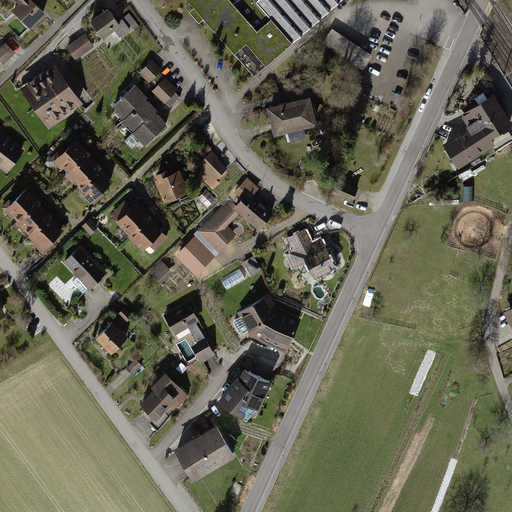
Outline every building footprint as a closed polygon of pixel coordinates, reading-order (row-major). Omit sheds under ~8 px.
[(9,0),(12,2),(9,5),(30,28),(47,12),(35,0),(9,0)] [(188,0),(255,74),(339,0),(188,0)] [(104,10),(89,21),(100,35),(115,23),(104,10)] [(123,15),(133,28),(140,23),(131,10),(123,15)] [(372,55),(333,29),(324,43),(363,69),(372,55)] [(65,46),(72,57),(90,46),(83,35),(65,46)] [(0,56),(6,62),(18,50),(7,39),(0,46),(0,56)] [(150,60),(138,68),(147,80),(159,72),(150,60)] [(54,66),(23,87),(50,126),(81,105),(54,66)] [(135,85),(115,105),(127,117),(145,99),(147,97),(135,85)] [(169,86),(159,96),(168,106),(179,97),(169,86)] [(473,128),(448,143),(460,163),(492,143),(487,136),(508,123),(492,97),(465,114),(473,128)] [(309,98),(270,108),(276,132),(316,123),(309,98)] [(127,117),(125,119),(138,131),(156,113),(157,111),(145,99),(127,117)] [(138,131),(136,133),(148,145),(168,125),(156,113),(138,131)] [(0,133),(0,163),(8,170),(23,150),(0,133)] [(78,141),(58,161),(70,173),(88,155),(90,153),(78,141)] [(203,165),(218,184),(236,170),(221,151),(203,165)] [(70,173),(68,175),(81,187),(99,169),(101,167),(88,155),(70,173)] [(81,187),(79,189),(91,201),(111,181),(99,169),(81,187)] [(159,181),(158,181),(164,197),(185,189),(181,180),(186,178),(187,175),(186,172),(183,171),(171,176),(169,171),(157,175),(159,181)] [(226,225),(240,210),(259,227),(273,212),(252,194),(257,188),(247,179),(241,186),(249,193),(237,206),(226,195),(220,201),(225,207),(201,230),(219,248),(234,233),(226,225)] [(332,191),(351,200),(355,189),(336,181),(332,191)] [(29,189),(9,209),(21,221),(40,203),(41,201),(29,189)] [(125,215),(118,222),(132,235),(149,218),(150,217),(136,203),(132,208),(125,202),(118,209),(125,215)] [(21,221),(20,223),(32,235),(50,217),(52,215),(40,203),(21,221)] [(32,235),(30,237),(42,249),(62,229),(50,217),(32,235)] [(168,237),(149,218),(132,235),(131,236),(143,248),(153,238),(160,244),(168,237)] [(311,225),(291,236),(312,275),(332,265),(311,225)] [(195,238),(178,254),(196,272),(213,256),(195,238)] [(81,247),(66,262),(91,287),(106,272),(81,247)] [(170,271),(162,263),(152,273),(160,281),(170,271)] [(1,295),(0,295),(0,320),(12,313),(1,295)] [(185,299),(162,312),(174,333),(197,319),(185,299)] [(270,300),(242,320),(257,341),(290,356),(306,324),(277,313),(270,300)] [(128,321),(132,313),(122,309),(118,317),(128,321)] [(110,318),(94,333),(110,350),(126,334),(110,318)] [(203,335),(189,344),(200,360),(213,352),(203,335)] [(133,357),(123,366),(131,373),(140,365),(133,357)] [(250,367),(228,394),(252,414),(274,386),(250,367)] [(139,400),(154,415),(174,395),(166,387),(174,379),(163,369),(153,379),(152,386),(139,400)] [(223,423),(184,447),(203,478),(242,454),(223,423)]
